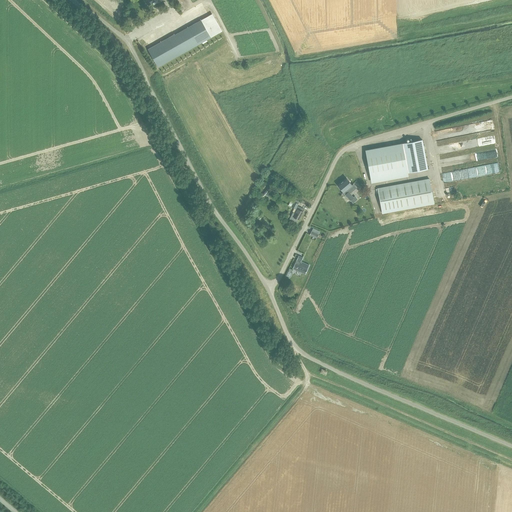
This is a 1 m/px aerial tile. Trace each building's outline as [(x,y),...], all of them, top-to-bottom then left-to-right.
[(174,35),(148,49),(158,67),(198,45),(209,39),(222,32),(212,15),(210,16),(199,22),(188,28),(174,36),(174,35)] [(464,135),(493,130),(492,121),(459,126),(460,134),(455,135),(454,129),(446,131),(447,136),(451,136),(451,137),(464,135)] [(404,143),(366,150),(368,165),(371,180),(428,169),(423,139),(404,143)] [(497,148),(486,152),(489,159),(499,156),(497,148)] [(498,163),(466,168),(466,170),(460,171),(461,179),(500,173),(498,163)] [(346,178),(338,185),(343,192),(341,194),(344,196),(346,195),(350,200),(353,197),(350,193),(356,188),(353,184),(352,185),(349,182),(347,178),(346,178)] [(430,179),(378,188),(383,212),(434,203),(430,179)] [(269,187),(261,196),(262,198),(270,188),(269,187)] [(293,212),(289,219),(296,223),(298,219),(298,220),(299,220),(304,209),(298,206),(297,209),(296,208),(295,209),(294,208),(293,212)] [(295,263),(293,268),(305,274),(309,265),(301,262),(303,258),(298,256),(297,260),(295,264),(295,263)]
